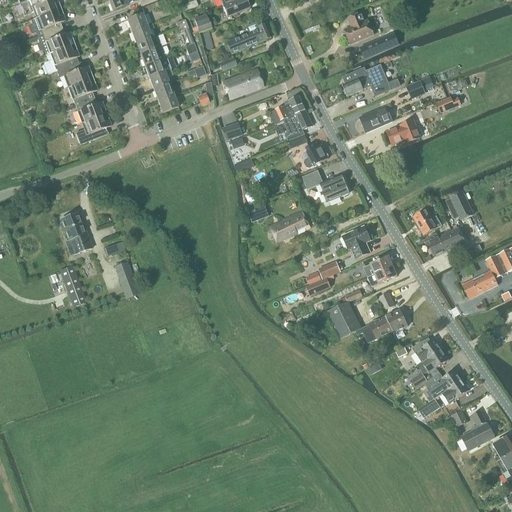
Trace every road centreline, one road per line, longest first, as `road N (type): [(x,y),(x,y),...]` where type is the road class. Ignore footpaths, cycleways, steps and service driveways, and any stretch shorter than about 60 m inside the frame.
road 1 (track): [(207,117),(226,178),(234,282),(247,311),(335,387),(402,427),(460,511)]
road 2 (residential): [(511,414),(304,80)]
road 3 (unclassified): [(144,144),(304,80)]
road 4 (unclassified): [(0,199),(144,144)]
road 5 (residential): [(90,0),(144,144)]
road 6 (track): [(511,152),(382,213)]
